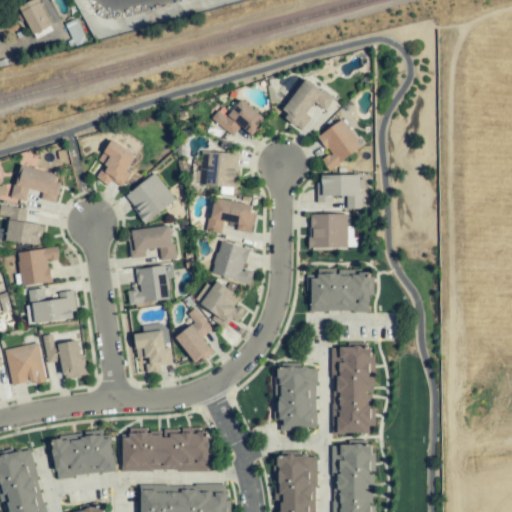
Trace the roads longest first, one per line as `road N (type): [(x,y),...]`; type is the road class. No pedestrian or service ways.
road 1 (residential): [(211,387),(260,343),(274,313),(282,163)]
road 2 (residential): [(0,417),(211,387)]
road 3 (residential): [(89,217),(113,401)]
road 4 (residential): [(252,511),(211,387)]
